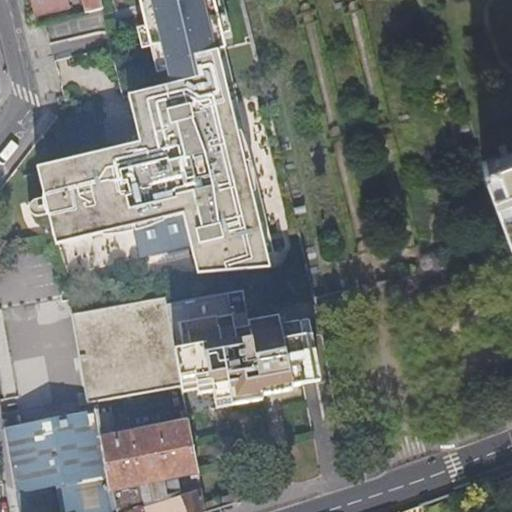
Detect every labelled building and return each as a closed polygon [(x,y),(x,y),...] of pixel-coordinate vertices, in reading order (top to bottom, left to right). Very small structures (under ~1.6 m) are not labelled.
[(32,0),(36,16),(70,7),(67,0),(32,0)] [(82,0),(86,13),(103,9),(100,0),(82,0)] [(194,56),(226,48),(214,0),(140,0),(151,46),(161,43),(171,84),(199,78),(194,56)] [(245,269),(273,267),(269,253),(276,251),(226,48),(194,56),(199,78),(171,84),(137,92),(142,112),(133,114),(138,134),(141,148),(59,168),(58,161),(37,167),(55,244),(105,232),(136,225),(137,225),(152,221),(153,221),(167,218),(183,214),(197,273),(245,269)] [(137,92),(129,94),(133,114),(142,112),(137,92)] [(121,146),(58,161),(59,168),(141,148),(138,134),(133,136),(131,137),(121,146)] [(511,226),(511,154),(490,163),(488,159),(483,161),(508,228),(511,226)] [(167,220),(167,218),(153,221),(152,221),(137,225),(138,230),(154,225),(167,220)] [(137,230),(136,225),(105,232),(105,234),(137,230)] [(489,241),(492,254),(507,250),(504,238),(489,241)] [(92,396),(78,399),(79,405),(94,402),(93,397),(179,382),(180,385),(194,383),(196,395),(212,392),(214,401),(229,399),(231,407),(262,401),(262,397),(292,391),(292,388),(319,382),(308,325),(283,329),(281,320),(251,325),(245,295),(168,307),(166,300),(79,314),(92,396)] [(2,312),(0,312),(0,382),(3,400),(18,397),(2,312)] [(204,511),(235,502),(233,494),(204,503),(202,489),(182,495),(179,477),(198,473),(188,420),(102,437),(97,411),(8,428),(5,429),(19,511),(204,511)]
